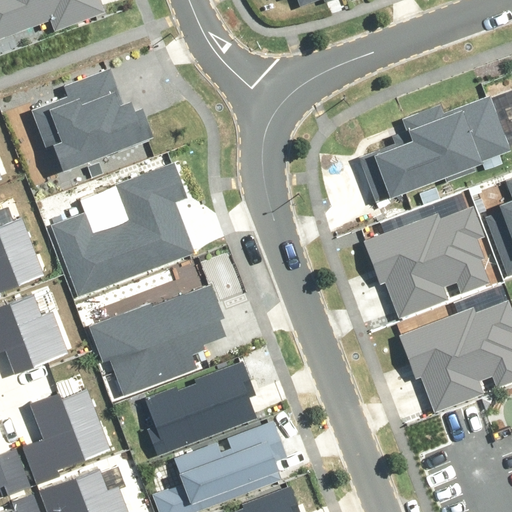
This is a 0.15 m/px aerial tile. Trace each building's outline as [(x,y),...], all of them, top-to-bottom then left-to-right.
[(0,281),(40,267),(20,214),(0,221),(0,281)] [(0,302),(0,346),(6,344),(13,363),(65,345),(52,308),(39,312),(32,292),(0,302)] [(21,445),(36,483),(59,475),(55,464),(105,446),(85,392),(59,402),(56,393),(26,404),(39,438),(21,445)] [(0,480),(2,480),(6,490),(25,483),(12,448),(0,452),(0,480)] [(38,486),(47,511),(125,511),(115,482),(102,487),(95,466),(38,486)] [(0,511),(38,511),(31,489),(11,496),(13,503),(0,507),(0,511)]
